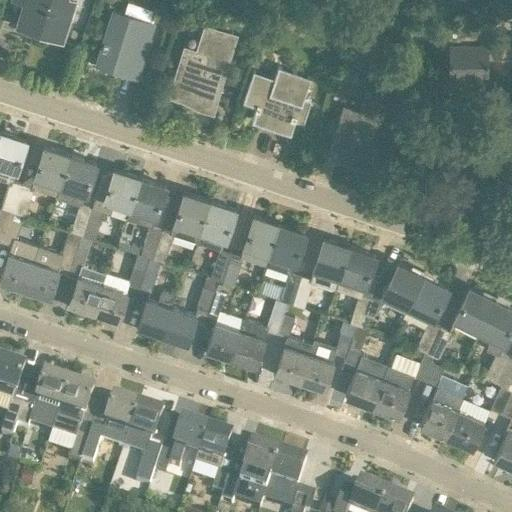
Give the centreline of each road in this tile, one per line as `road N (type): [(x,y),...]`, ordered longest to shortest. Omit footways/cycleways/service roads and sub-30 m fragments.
road 1 (residential): [(511,510),(378,446),(0,319)]
road 2 (residential): [(511,261),(0,91)]
